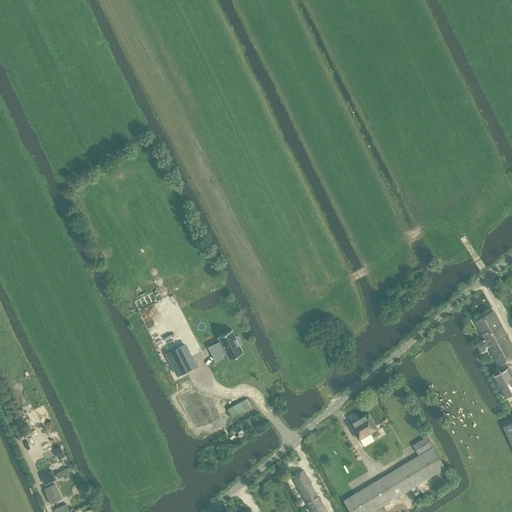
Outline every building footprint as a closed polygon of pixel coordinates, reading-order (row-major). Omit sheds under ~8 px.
[(511,357),(511,345),(493,311),(475,322),(485,339),(477,344),(482,353),(487,350),(486,348),(489,346),(499,366),(511,357)] [(216,344),(209,347),(215,361),(223,357),(221,354),(226,352),(229,359),(243,352),(239,345),(241,344),(237,336),(235,337),(232,330),(218,336),(221,341),(222,344),(217,346),(216,344)] [(185,343),(165,353),(177,377),(197,366),(185,343)] [(505,397),(511,393),(511,375),(508,367),(493,376),(505,397)] [(247,398),(227,409),(231,417),(251,406),(247,398)] [(381,434),(378,429),(369,414),(350,425),(359,440),(370,433),(373,438),(381,434)] [(503,426),(511,445),(511,421),(511,422),(503,426)] [(418,454),(432,446),(430,442),(427,437),(413,445),(418,454)] [(60,446),(54,449),(58,459),(65,456),(60,446)] [(350,511),(370,511),(445,467),(432,447),(344,500),(350,511)] [(58,478),(70,473),(68,468),(56,472),(58,478)] [(40,475),(45,484),(55,479),(51,470),(40,475)] [(327,511),(303,471),(293,477),(311,511),(327,511)] [(51,505),(58,501),(50,486),(44,489),(47,493),(46,494),(51,505)]
